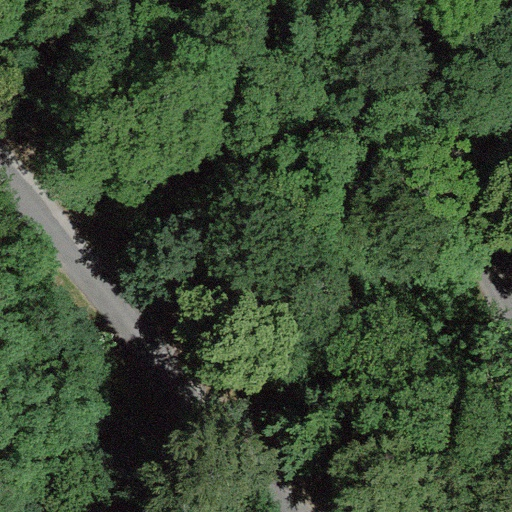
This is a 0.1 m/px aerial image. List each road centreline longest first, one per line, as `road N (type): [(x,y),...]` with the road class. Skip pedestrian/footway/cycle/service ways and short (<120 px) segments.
road 1 (residential): [(0,107),(86,218),(378,511)]
road 2 (unclassified): [(511,277),(439,98),(365,0)]
